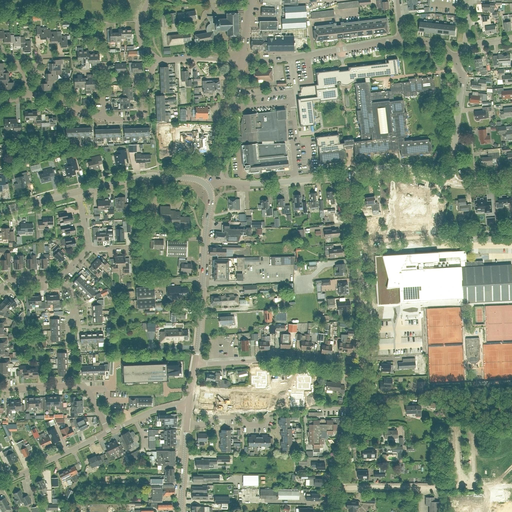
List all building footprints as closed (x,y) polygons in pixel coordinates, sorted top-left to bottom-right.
[(380,7),(383,6),(383,10),(389,9),(388,2),(385,2),(385,0),(378,0),(376,0),(377,8),(380,7)] [(490,5),(483,4),(483,11),(490,12),(490,7),(495,7),(495,4),(490,3),(490,5)] [(306,6),(284,7),(285,18),(282,19),(282,29),(306,27),(305,18),(306,18),(306,6)] [(261,15),(262,15),(262,16),(274,17),(275,9),(262,8),(262,9),(261,9),(261,15)] [(196,19),(195,11),(178,14),(179,22),(196,19)] [(176,13),(168,14),(170,24),(177,23),(176,13)] [(218,33),(219,31),(227,31),(227,37),(239,36),(238,13),(226,13),(226,19),(215,19),(215,24),(212,23),(212,17),(208,17),(210,24),(208,25),(207,26),(206,28),(206,30),(207,33),(194,35),(196,44),(215,41),(214,36),(216,35),(217,34),(218,33)] [(511,17),(510,18),(508,18),(508,15),(503,16),(504,23),(505,31),(511,30),(511,23),(511,17)] [(379,35),(379,36),(381,35),(383,35),(383,33),(387,33),(386,23),(388,23),(387,18),(343,23),(343,22),(340,22),(341,25),(336,26),(336,23),(333,23),(333,24),(314,26),(315,30),(313,31),(315,41),(319,41),(319,42),(322,42),(323,42),(323,40),(327,40),(327,41),(329,41),(331,41),(333,41),(333,39),(338,39),(337,35),(342,34),(342,38),(346,37),(347,39),(349,39),(351,38),(353,38),(353,36),(362,36),(362,37),(364,37),(366,37),(368,36),(368,35),(377,34),(377,36),(379,35)] [(486,27),(487,34),(496,33),(495,26),(491,26),(490,19),(485,20),(486,27)] [(281,30),(277,30),(277,21),(259,21),(259,30),(262,30),(262,40),(251,40),(251,50),(263,50),(263,51),(294,51),(294,36),(297,34),(307,34),(307,28),(292,29),(293,31),(281,31),(281,30)] [(47,39),(47,31),(47,28),(40,28),(40,27),(37,27),(37,35),(40,34),(41,39),(47,39)] [(47,31),(47,39),(50,39),(50,43),(57,43),(57,32),(50,32),(50,30),(47,31)] [(11,43),(10,36),(10,33),(4,33),(4,31),(0,31),(0,40),(4,41),(4,44),(11,43)] [(60,43),(60,44),(61,47),(67,47),(67,36),(60,36),(60,35),(60,32),(57,32),(57,43),(60,43)] [(191,41),(190,33),(167,36),(168,46),(183,44),(183,42),(191,41)] [(21,48),(20,40),(20,37),(14,37),(14,35),(10,36),(11,43),(14,43),(14,48),(21,48)] [(20,40),(21,48),(24,48),(24,52),(30,52),(30,41),(24,41),(24,40),(20,40)] [(498,55),(493,56),(493,61),(494,66),(502,65),(502,62),(511,62),(511,54),(498,55)] [(486,62),(483,63),(482,58),(475,60),(477,72),(481,71),(482,75),(486,75),(487,73),(487,67),(486,62)] [(318,146),(320,164),(339,162),(345,161),(344,149),(346,148),(346,150),(352,149),(351,148),(354,147),(354,149),(354,156),(386,152),(386,154),(398,152),(398,150),(400,150),(401,156),(432,153),(431,141),(429,141),(428,139),(412,141),(412,140),(404,141),(403,138),(407,137),(405,119),(407,119),(407,112),(404,112),(403,100),(394,101),(393,95),(404,93),(405,97),(417,95),(416,92),(435,90),(434,79),(432,79),(431,77),(427,77),(427,78),(421,78),(409,79),(409,82),(390,84),(391,91),(388,91),(370,93),(369,85),(370,85),(369,77),(389,75),(399,74),(398,70),(400,70),(399,68),(399,65),(399,63),(398,64),(397,59),(385,60),(386,63),(381,64),(381,63),(379,63),(377,63),(375,63),(375,64),(366,65),(366,64),(364,64),(362,65),(360,65),(360,66),(356,67),(356,65),(355,65),(355,66),(352,66),(353,67),(348,68),(348,69),(334,70),(334,69),(332,69),(331,69),(331,71),(327,71),(327,70),(325,70),(322,70),(322,71),(320,71),(320,72),(316,73),(317,85),(315,85),(300,87),(301,93),(298,93),(299,99),(297,99),(300,126),(315,125),(312,100),(320,99),(320,101),(339,99),(337,85),(341,84),(344,85),(345,85),(346,85),(347,85),(348,85),(349,84),(352,82),(353,82),(354,81),(356,81),(355,79),(365,78),(365,82),(355,83),(357,108),(360,108),(360,110),(356,111),(357,123),(359,123),(361,135),(363,135),(363,141),(354,142),(353,139),(344,140),(344,143),(339,144),(338,135),(334,135),(334,134),(332,134),(330,134),(331,135),(326,136),(326,135),(324,135),(322,135),(320,135),(320,137),(316,137),(317,147),(318,146)] [(50,71),(59,70),(61,70),(61,64),(63,64),(63,60),(55,60),(55,64),(50,64),(50,71)] [(0,80),(8,80),(8,73),(3,73),(3,70),(0,70),(0,80)] [(59,70),(50,71),(51,74),(46,74),(47,81),(54,80),(57,80),(57,73),(59,73),(59,70)] [(259,72),(254,72),(254,80),(263,80),(263,81),(272,81),(272,70),(259,70),(259,72)] [(504,70),(498,70),(499,80),(503,79),(503,83),(511,82),(511,75),(505,75),(504,70)] [(181,71),(182,81),(186,81),(186,86),(191,86),(191,80),(188,80),(188,71),(181,71)] [(480,82),(474,82),(473,82),(472,89),(481,90),(482,87),(486,87),(487,80),(480,79),(480,82)] [(8,80),(0,80),(1,84),(2,83),(2,90),(13,89),(13,83),(8,83),(8,80)] [(54,80),(47,81),(47,84),(42,84),(43,91),(53,90),(53,84),(55,84),(54,80)] [(208,81),(202,81),(203,93),(212,93),(212,92),(220,91),(219,81),(208,81)] [(498,95),(503,94),(503,99),(511,98),(511,90),(504,91),(503,88),(498,89),(498,95)] [(479,103),(480,101),(487,101),(487,94),(485,94),(479,93),(478,96),(471,95),(470,102),(479,103)] [(196,107),(195,119),(208,119),(208,116),(209,116),(210,109),(208,109),(208,107),(196,107)] [(488,111),(489,111),(492,111),(491,107),(489,107),(483,108),(483,111),(475,112),(476,119),(487,118),(489,118),(488,111)] [(511,115),(511,107),(504,108),(504,111),(501,112),(502,118),(505,118),(505,116),(511,115)] [(243,115),(243,116),(242,116),(240,126),(242,142),(257,141),(257,142),(287,140),(285,110),(243,115)] [(34,120),(34,122),(34,125),(37,125),(37,126),(41,126),(40,122),(40,115),(37,116),(36,112),(24,112),(25,120),(34,120)] [(45,116),(45,120),(41,121),(41,131),(46,131),(46,127),(56,126),(56,118),(52,118),(52,116),(45,116)] [(21,131),(20,125),(17,125),(17,120),(4,120),(5,128),(14,127),(14,131),(21,131)] [(511,129),(506,130),(506,126),(498,127),(499,135),(504,134),(504,140),(507,140),(507,138),(511,137),(511,129)] [(159,134),(161,133),(162,143),(164,143),(164,147),(172,146),(171,134),(169,134),(169,127),(159,127),(159,134)] [(481,144),(488,143),(491,143),(490,135),(487,135),(486,129),(479,130),(479,138),(481,138),(481,144)] [(197,133),(180,133),(181,144),(193,143),(193,149),(198,149),(198,152),(205,152),(205,149),(206,149),(206,137),(197,138),(197,133)] [(285,144),(255,144),(242,145),(244,165),(245,166),(245,167),(244,168),(244,169),(244,170),(245,170),(248,173),(252,172),(254,171),(288,167),(287,156),(286,156),(285,144)] [(116,165),(123,163),(123,159),(127,159),(125,149),(117,151),(118,155),(114,155),(116,165)] [(493,165),(492,159),(498,158),(500,158),(499,152),(495,152),(488,153),(489,157),(482,158),(482,164),(489,163),(490,165),(493,165)] [(139,154),(136,154),(136,163),(144,163),(144,162),(150,162),(150,155),(139,155),(139,154)] [(102,162),(100,156),(91,158),(92,162),(88,162),(90,171),(99,169),(98,163),(102,162)] [(77,168),(75,161),(72,162),(71,158),(66,160),(68,167),(65,167),(67,177),(75,175),(74,169),(77,168)] [(53,175),(51,168),(42,170),(43,174),(39,175),(41,183),(51,181),(49,176),(53,175)] [(29,182),(27,172),(21,174),(22,176),(15,178),(16,184),(14,184),(15,190),(26,187),(25,183),(29,182)] [(318,208),(317,193),(310,193),(311,202),(309,202),(310,209),(318,208)] [(293,203),(294,208),(299,207),(299,209),(302,209),(303,213),(306,212),(305,202),(301,203),(300,195),(294,195),(295,203),(293,203)] [(511,195),(499,196),(499,203),(496,203),(497,208),(504,207),(503,203),(511,203),(511,195)] [(130,211),(129,204),(125,204),(125,197),(118,197),(118,208),(122,208),(122,211),(130,211)] [(365,204),(366,207),(368,206),(371,206),(371,205),(370,204),(372,204),(372,206),(373,209),(375,208),(378,208),(377,206),(377,203),(376,203),(375,203),(374,200),(374,197),(370,198),(365,198),(366,201),(365,202),(365,204)] [(491,202),(487,202),(486,197),(482,198),(478,198),(478,201),(475,201),(476,209),(485,209),(485,212),(492,212),(491,202)] [(105,199),(104,201),(103,201),(104,210),(108,210),(108,214),(114,214),(114,208),(109,208),(109,201),(108,201),(107,199),(105,199)] [(240,199),(236,199),(229,199),(229,210),(236,210),(240,210),(240,199)] [(456,205),(457,205),(458,211),(471,210),(471,204),(466,204),(466,199),(459,199),(459,200),(456,201),(456,205)] [(266,209),(266,215),(272,215),(271,208),(268,208),(268,200),(261,201),(261,205),(258,205),(258,210),(266,209)] [(94,215),(99,214),(99,210),(104,210),(103,201),(98,201),(98,208),(94,208),(94,215)] [(152,209),(152,219),(180,220),(180,229),(190,230),(190,226),(193,226),(193,217),(194,213),(191,213),(192,209),(185,209),(185,208),(177,207),(177,210),(174,210),(174,207),(170,207),(170,209),(167,209),(167,207),(163,207),(163,209),(160,209),(160,207),(155,207),(155,209),(152,209)] [(59,220),(63,219),(64,223),(73,221),(72,215),(65,216),(64,213),(58,214),(59,220)] [(53,225),(53,218),(43,218),(43,221),(39,221),(39,229),(44,229),(44,225),(53,225)] [(228,235),(237,235),(251,235),(251,228),(246,228),(246,227),(246,222),(241,222),(241,225),(238,228),(229,227),(229,226),(223,226),(223,233),(226,233),(228,234),(228,235)] [(33,231),(33,224),(26,224),(21,224),(21,227),(17,227),(18,234),(25,234),(25,232),(33,231)] [(75,233),(74,227),(67,228),(66,225),(60,226),(62,232),(65,232),(66,235),(75,233)] [(103,232),(103,241),(109,241),(108,234),(112,233),(112,227),(107,227),(107,231),(103,232)] [(14,241),(13,233),(10,233),(9,228),(2,229),(2,239),(8,239),(8,241),(14,241)] [(103,241),(103,232),(98,232),(98,228),(93,228),(93,234),(97,234),(97,241),(103,241)] [(226,233),(223,233),(216,232),(215,240),(227,242),(237,242),(237,235),(228,235),(228,234),(226,233)] [(73,248),(73,247),(76,246),(75,240),(68,241),(67,238),(60,239),(61,246),(66,245),(67,249),(73,248)] [(163,249),(164,241),(153,240),(153,249),(163,249)] [(187,241),(167,241),(167,256),(187,257),(187,241)] [(217,258),(226,257),(226,249),(243,249),(243,245),(222,245),(222,248),(210,248),(210,256),(217,256),(217,258)] [(325,246),(325,251),(329,250),(330,258),(334,258),(334,256),(342,255),(342,249),(333,250),(333,245),(325,246)] [(65,259),(62,256),(64,254),(57,246),(52,250),(56,254),(53,256),(60,263),(65,259)] [(296,251),(294,251),(294,258),(298,258),(297,251),(305,250),(304,248),(295,249),(296,251)] [(458,298),(458,302),(462,302),(462,303),(511,300),(511,275),(511,264),(483,266),(483,261),(466,262),(465,251),(375,256),(378,305),(398,304),(428,303),(428,300),(458,298)] [(10,264),(10,262),(10,253),(4,253),(5,260),(1,260),(1,270),(4,270),(4,271),(8,271),(8,270),(8,266),(9,264),(10,264)] [(40,260),(37,260),(38,265),(40,265),(40,268),(47,268),(46,261),(49,261),(49,254),(43,255),(44,258),(40,259),(40,260)] [(23,262),(23,255),(17,256),(18,259),(14,260),(14,269),(21,269),(20,262),(23,262)] [(34,269),(33,265),(34,265),(35,263),(36,263),(36,255),(30,255),(31,259),(27,259),(27,269),(30,269),(30,270),(34,270),(34,269)] [(115,264),(112,264),(112,272),(117,271),(117,269),(120,268),(120,256),(115,257),(115,264)] [(125,256),(120,256),(120,268),(123,268),(124,274),(129,274),(129,264),(125,264),(125,256)] [(226,257),(217,258),(217,260),(214,260),(214,267),(222,267),(222,265),(224,265),(226,264),(226,257)] [(244,257),(236,258),(236,266),(225,266),(225,267),(222,267),(214,267),(214,280),(237,281),(237,280),(242,280),(242,274),(244,274),(244,257)] [(271,265),(294,265),(294,257),(271,257),(271,265)] [(95,262),(102,270),(105,268),(106,269),(110,265),(105,261),(103,263),(98,258),(95,262)] [(181,268),(181,272),(191,273),(191,264),(185,264),(185,260),(178,259),(178,267),(181,268)] [(102,270),(95,262),(91,266),(96,270),(93,273),(98,277),(102,273),(100,272),(102,270)] [(338,267),(339,272),(334,273),(334,277),(342,276),(342,272),(345,272),(344,264),(335,265),(335,268),(338,267)] [(77,287),(83,280),(79,276),(73,283),(77,287)] [(83,280),(77,287),(81,291),(87,284),(83,280)] [(339,295),(348,295),(347,283),(338,283),(339,295)] [(87,284),(81,291),(85,295),(91,288),(87,284)] [(188,296),(188,288),(182,288),(182,286),(167,287),(167,300),(179,300),(179,296),(188,296)] [(137,300),(137,309),(155,308),(155,299),(154,295),(155,295),(154,287),(136,287),(137,300)] [(91,288),(85,295),(89,299),(96,292),(91,288)] [(277,294),(277,298),(281,298),(281,302),(277,302),(278,306),(286,306),(285,293),(277,294)] [(44,302),(44,308),(50,308),(50,304),(53,304),(53,295),(47,295),(47,296),(44,297),(44,302)] [(53,295),(53,304),(57,304),(57,308),(62,307),(62,301),(59,301),(59,295),(53,295)] [(224,296),(211,297),(212,306),(225,305),(235,305),(234,305),(238,304),(238,296),(234,296),(234,295),(224,295),(224,296)] [(35,305),(35,296),(29,296),(29,303),(26,303),(26,309),(32,309),(32,305),(35,305)] [(35,296),(35,305),(39,305),(39,308),(44,308),(44,302),(41,302),(41,296),(35,296)] [(6,298),(2,302),(8,309),(11,306),(13,309),(17,305),(14,301),(10,298),(8,300),(6,298)] [(97,301),(97,305),(92,305),(93,311),(102,311),(101,305),(103,305),(103,300),(98,300),(98,301),(97,301)] [(349,307),(350,307),(349,301),(339,302),(340,309),(338,309),(338,310),(339,316),(343,316),(349,316),(349,307)] [(2,302),(0,304),(0,308),(2,311),(0,313),(0,314),(5,317),(9,314),(6,311),(8,309),(2,302)] [(173,309),(172,316),(176,316),(176,318),(185,318),(185,311),(177,311),(177,309),(173,309)] [(231,316),(219,317),(220,324),(221,324),(221,326),(232,325),(232,323),(232,321),(234,321),(234,316),(231,317),(231,316)] [(288,324),(288,332),(296,333),(297,325),(288,324)] [(160,342),(170,342),(170,341),(174,341),(174,342),(177,342),(177,340),(188,340),(188,331),(182,331),(182,330),(164,330),(164,332),(160,332),(160,342)] [(301,341),(300,349),(305,349),(307,336),(309,336),(310,334),(305,334),(304,336),(302,335),(301,341)] [(352,344),(349,344),(350,339),(347,338),(347,352),(352,352),(352,349),(355,349),(356,342),(352,341),(352,344)] [(480,344),(479,344),(479,338),(466,338),(466,357),(480,357),(479,347),(480,347),(480,344)] [(398,369),(415,368),(415,358),(402,359),(402,362),(398,363),(398,369)] [(2,362),(0,362),(0,368),(7,368),(13,368),(12,364),(10,364),(9,359),(2,360),(2,362)] [(35,365),(36,369),(31,369),(31,378),(38,377),(38,372),(41,372),(40,365),(40,362),(35,362),(35,365)] [(389,371),(389,372),(392,372),(393,365),(390,365),(390,362),(387,362),(387,364),(381,364),(381,371),(389,371)] [(162,381),(167,381),(167,375),(179,375),(179,373),(181,373),(181,375),(182,375),(181,365),(181,367),(178,367),(178,365),(164,365),(164,363),(162,363),(162,365),(131,366),(131,365),(123,365),(123,382),(139,382),(139,379),(147,379),(147,381),(153,381),(153,379),(157,379),(157,381),(162,381)] [(99,366),(99,375),(105,375),(105,371),(108,371),(108,364),(104,364),(104,366),(99,366)] [(20,376),(24,376),(24,378),(31,378),(31,369),(26,369),(25,366),(20,366),(20,372),(20,376)] [(7,368),(0,368),(0,373),(3,374),(3,377),(10,376),(10,372),(8,372),(7,368)] [(206,380),(214,382),(213,385),(220,386),(221,380),(219,380),(220,373),(215,372),(215,375),(207,374),(206,380)] [(385,379),(385,382),(380,382),(380,390),(389,391),(390,384),(391,384),(392,379),(385,379)] [(326,390),(339,391),(339,393),(343,394),(344,385),(340,385),(340,382),(334,382),(334,383),(327,382),(326,390)] [(200,399),(200,406),(213,407),(216,407),(217,393),(214,393),(202,392),(201,399),(200,399)] [(262,394),(259,394),(258,394),(258,397),(258,407),(258,408),(263,408),(263,407),(266,407),(266,397),(262,397),(262,394)] [(53,397),(53,406),(57,406),(57,409),(60,409),(60,410),(63,410),(63,403),(59,403),(59,396),(53,397)] [(34,407),(34,397),(28,398),(29,403),(26,403),(26,410),(30,410),(30,408),(34,407)] [(34,397),(34,407),(38,407),(38,410),(43,409),(43,402),(40,402),(39,397),(34,397)] [(53,406),(53,397),(47,397),(47,402),(44,402),(44,410),(50,409),(50,406),(53,406)] [(71,403),(71,407),(83,407),(82,401),(77,401),(76,397),(70,397),(70,403),(71,403)] [(137,399),(130,399),(130,407),(136,407),(136,406),(152,406),(151,398),(137,399)] [(427,402),(418,399),(416,406),(405,406),(406,414),(415,413),(415,417),(420,416),(420,406),(420,403),(426,405),(427,402)] [(7,406),(7,411),(7,416),(12,416),(12,413),(16,413),(15,400),(10,400),(10,405),(7,406)] [(21,400),(15,400),(16,413),(16,410),(19,410),(20,412),(24,412),(24,405),(21,405),(21,400)] [(71,407),(71,411),(71,417),(77,416),(77,413),(83,413),(83,407),(71,407)] [(165,428),(169,428),(169,426),(171,426),(171,427),(177,426),(176,421),(177,421),(177,419),(178,419),(178,416),(177,416),(177,415),(176,415),(176,414),(171,414),(171,415),(159,415),(159,421),(159,426),(166,426),(166,428),(165,428)] [(291,430),(294,430),(294,428),(292,428),(292,426),(289,426),(289,419),(291,419),(291,417),(289,417),(289,415),(284,415),(283,417),(280,417),(280,420),(278,420),(278,426),(280,426),(280,428),(282,428),(282,431),(280,431),(280,436),(282,436),(282,441),(280,441),(280,447),(282,447),(282,450),(285,450),(285,452),(291,452),(291,450),(293,450),(293,448),(291,448),(291,441),(293,441),(293,437),(291,437),(291,430)] [(75,428),(78,426),(80,430),(81,430),(82,431),(85,429),(84,428),(87,427),(85,422),(88,421),(87,418),(84,418),(76,422),(75,419),(73,420),(75,428)] [(338,424),(338,418),(331,418),(331,420),(326,420),(326,421),(324,421),(324,419),(320,419),(320,420),(308,420),(309,432),(307,432),(307,437),(309,437),(309,444),(313,444),(313,448),(323,448),(323,439),(325,439),(327,437),(327,435),(336,434),(336,424),(338,424)] [(50,426),(55,424),(53,419),(48,422),(48,421),(46,422),(46,423),(44,423),(46,428),(48,427),(50,426)] [(72,429),(70,430),(68,426),(60,430),(64,438),(69,436),(70,437),(73,435),(72,434),(74,433),(72,429)] [(47,432),(53,443),(60,440),(54,428),(47,432)] [(232,430),(233,430),(233,428),(230,428),(222,428),(223,430),(221,430),(221,432),(220,432),(220,438),(221,438),(221,443),(220,443),(220,449),(221,449),(221,452),(232,452),(232,450),(230,449),(230,443),(232,443),(232,439),(230,439),(230,432),(232,432),(232,430)] [(129,449),(132,448),(131,445),(130,443),(132,442),(134,441),(132,438),(134,436),(135,435),(133,432),(132,432),(130,433),(129,431),(126,432),(124,434),(124,433),(123,433),(122,434),(122,435),(121,435),(123,438),(124,441),(123,442),(121,442),(124,447),(126,451),(129,449)] [(44,433),(39,435),(38,435),(41,440),(39,441),(42,449),(52,444),(48,436),(46,437),(44,433)] [(250,448),(250,446),(257,446),(257,448),(261,448),(261,446),(268,446),(268,448),(270,448),(270,446),(272,446),(272,438),(270,438),(270,437),(267,437),(267,435),(262,435),(262,437),(256,437),(256,435),(251,435),(251,437),(248,437),(248,448),(250,448)] [(176,440),(164,440),(164,443),(162,443),(162,448),(169,448),(169,445),(176,445),(176,440)] [(110,443),(115,454),(118,452),(119,454),(124,452),(122,446),(119,448),(115,441),(110,443)] [(30,455),(28,450),(31,449),(29,444),(25,446),(24,443),(19,446),(21,449),(21,450),(24,457),(30,455)] [(115,454),(110,443),(105,446),(109,453),(106,454),(109,461),(114,459),(113,455),(115,454)] [(392,446),(392,452),(398,452),(398,459),(402,459),(402,446),(392,446)] [(12,448),(2,453),(5,457),(6,456),(10,464),(18,460),(14,452),(12,448)] [(126,456),(129,462),(140,458),(137,451),(126,456)] [(151,451),(151,455),(151,456),(148,456),(152,465),(154,465),(154,458),(157,458),(157,459),(158,459),(158,465),(175,465),(175,451),(157,451),(157,452),(151,451)] [(88,460),(90,465),(92,468),(103,463),(103,462),(104,462),(104,454),(100,456),(99,456),(96,457),(96,456),(88,460)] [(290,459),(294,459),(294,460),(298,460),(298,465),(306,465),(307,458),(298,458),(298,457),(294,457),(290,457),(290,459)] [(196,468),(201,468),(201,469),(209,469),(209,459),(201,459),(201,460),(196,460),(196,468)] [(72,478),(74,483),(77,482),(78,479),(75,474),(77,473),(74,466),(68,470),(72,478)] [(165,475),(174,475),(174,469),(168,469),(168,466),(161,466),(161,471),(165,471),(165,475)] [(385,472),(385,469),(379,469),(379,471),(374,471),(374,477),(385,477),(385,472)] [(72,478),(68,470),(59,474),(63,482),(66,481),(68,486),(73,484),(70,479),(72,478)] [(357,470),(357,473),(357,478),(365,479),(367,479),(367,470),(357,470)] [(243,475),(243,486),(258,485),(258,475),(243,475)] [(309,485),(314,485),(314,486),(322,486),(322,479),(315,479),(315,475),(308,475),(301,475),(301,479),(308,479),(309,479),(309,485)] [(37,482),(40,490),(39,490),(41,496),(45,494),(44,492),(47,491),(42,480),(37,482)] [(163,485),(162,485),(162,488),(161,488),(161,486),(151,485),(151,486),(145,486),(145,488),(146,488),(151,488),(151,489),(152,489),(152,498),(152,503),(162,503),(162,499),(162,496),(175,496),(175,488),(174,488),(174,486),(173,485),(163,485)] [(203,492),(203,494),(207,494),(207,486),(203,486),(203,487),(192,487),(192,492),(203,492)] [(298,499),(298,491),(298,489),(292,489),(278,489),(260,489),(260,498),(278,498),(278,499),(298,499)] [(24,497),(20,490),(16,493),(15,492),(14,492),(13,493),(13,494),(15,498),(14,499),(16,504),(18,503),(18,504),(23,501),(25,506),(31,502),(27,495),(24,497)] [(426,498),(426,506),(429,506),(428,511),(439,511),(439,502),(434,502),(434,497),(426,498)] [(10,509),(10,508),(9,506),(8,504),(5,498),(0,500),(0,505),(1,507),(0,507),(2,511),(3,511),(7,510),(8,511),(11,510),(10,509)] [(358,509),(358,501),(346,501),(346,508),(349,508),(348,511),(355,511),(356,509),(358,509)]
